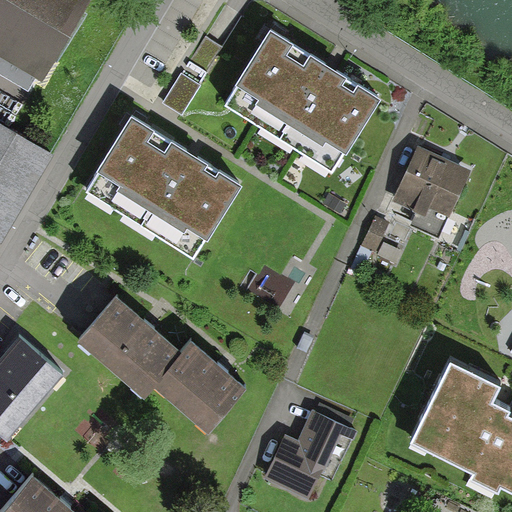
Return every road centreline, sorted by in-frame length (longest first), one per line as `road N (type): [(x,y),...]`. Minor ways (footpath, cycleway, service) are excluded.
road 1 (residential): [(0,272),(160,0)]
road 2 (residential): [(511,127),(308,0)]
